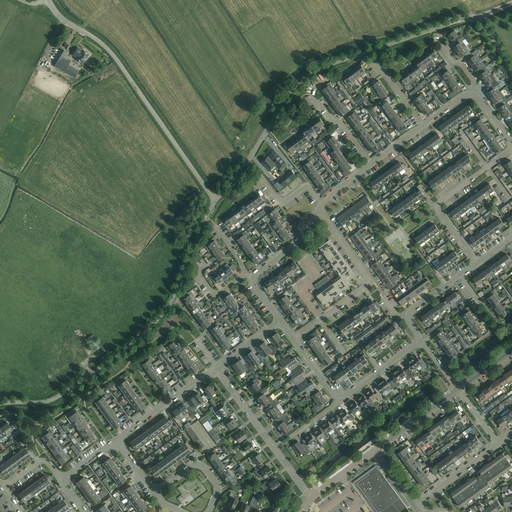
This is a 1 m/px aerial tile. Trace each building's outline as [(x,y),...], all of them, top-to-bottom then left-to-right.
[(458,36),(454,31),(448,35),(452,41),(456,38),(457,41),(462,37),(460,34),(458,36)] [(459,43),(453,48),(455,50),(454,50),(454,51),(456,53),(457,53),(466,46),(462,41),(464,40),(462,37),(457,41),(459,43)] [(469,51),(466,46),(457,53),(461,58),(464,55),(466,58),(471,54),(469,51)] [(83,52),(82,51),(78,48),(72,54),(77,58),(77,59),(76,59),(77,60),(81,63),(81,64),(82,63),(88,55),(89,55),(88,55),(84,51),(83,51),(83,52)] [(62,60),(63,58),(66,52),(61,49),(54,60),(60,64),(61,62),(62,62),(63,61),(62,60)] [(430,51),(431,52),(429,53),(434,60),(436,58),(438,59),(441,57),(439,54),(437,55),(433,50),(433,49),(432,49),(430,50),(430,51)] [(471,54),(466,58),(468,60),(468,61),(471,66),(480,59),(476,54),(478,53),(476,51),(471,54)] [(434,64),(432,62),(432,61),(434,60),(429,53),(425,56),(431,65),(434,64)] [(431,65),(425,56),(424,56),(424,55),(421,57),(422,58),(420,59),(426,68),(429,66),(430,66),(431,65)] [(422,71),(427,68),(426,68),(420,59),(416,63),(417,65),(422,71)] [(484,64),(480,59),(471,66),(475,71),(479,68),(481,71),(485,67),(483,64),(484,64)] [(77,74),(67,68),(69,64),(65,62),(61,70),(75,78),(77,74)] [(415,67),(415,68),(414,69),(418,75),(423,72),(422,71),(417,65),(415,67)] [(356,69),(361,75),(365,72),(361,66),(356,69)] [(483,73),(479,76),(483,81),(491,74),(488,70),(487,70),(485,67),(481,71),(483,73)] [(356,69),(352,72),(356,78),(361,75),(356,69)] [(414,69),(412,70),(411,69),(409,71),(410,72),(409,72),(416,81),(418,79),(416,77),(418,75),(414,69)] [(451,75),(448,71),(446,72),(443,69),(436,74),(439,78),(439,77),(443,81),(451,75)] [(352,72),(347,75),(352,82),(356,78),(352,72)] [(416,81),(409,72),(405,75),(410,82),(412,80),(414,82),(416,81)] [(487,86),(489,88),(497,82),(491,74),(483,81),(486,86),(487,86)] [(352,82),(347,75),(343,79),(348,85),(352,82)] [(403,75),(400,77),(401,79),(400,79),(405,85),(407,87),(410,84),(409,84),(410,83),(411,84),(410,82),(405,75),(403,76),(403,75)] [(451,75),(443,81),(442,82),(445,87),(455,79),(451,75)] [(455,79),(445,87),(447,89),(449,87),(449,86),(451,89),(458,84),(455,79)] [(379,81),(372,85),(370,87),(373,92),(382,85),(379,81)] [(487,94),(491,99),(499,92),(495,87),(499,85),(497,82),(489,88),(491,91),(487,94)] [(323,88),(324,89),(322,90),(325,95),(332,90),(334,89),(330,83),(323,87),(323,88)] [(451,89),(453,91),(450,94),(450,96),(452,98),(457,94),(456,92),(461,88),(458,84),(451,89)] [(385,90),(382,85),(373,92),(376,96),(379,94),(385,90)] [(332,90),(325,95),(328,99),(335,95),(337,93),(334,89),(332,90)] [(388,94),(385,90),(379,94),(382,99),(388,94)] [(500,91),(499,92),(491,99),(494,104),(498,101),(500,104),(506,99),(500,91)] [(337,93),(335,95),(328,99),(332,104),(338,99),(340,97),(338,95),(340,94),(339,92),(337,93)] [(423,93),(420,95),(414,100),(417,105),(427,98),(423,93)] [(357,103),(363,99),(360,95),(354,99),(357,103)] [(442,95),(439,97),(444,105),(447,102),(442,95)] [(502,106),(498,109),(502,114),(511,107),(507,103),(511,100),(509,97),(506,99),(500,104),(502,106)] [(427,98),(417,105),(421,110),(428,105),(426,103),(428,101),(427,98)] [(338,99),(332,104),(335,108),(341,103),(338,99)] [(387,101),(382,106),(381,104),(378,106),(382,112),(391,106),(387,101)] [(344,102),(341,103),(335,108),(338,112),(345,108),(343,105),(345,104),(344,102)] [(428,105),(421,110),(425,115),(427,113),(429,116),(434,112),(432,109),(431,110),(428,105)] [(471,115),(470,114),(473,112),(468,105),(463,109),(468,116),(469,117),(471,115)] [(391,106),(382,112),(386,117),(394,110),(391,106)] [(511,107),(502,114),(506,119),(509,116),(511,119),(511,118),(511,107)] [(345,108),(338,112),(341,117),(348,112),(345,108)] [(463,119),(468,116),(463,109),(459,113),(463,119)] [(394,110),(386,117),(389,121),(397,115),(394,110)] [(356,112),(354,113),(347,118),(351,122),(357,118),(355,115),(357,114),(356,112)] [(463,119),(459,113),(454,116),(458,123),(463,119)] [(397,115),(389,121),(392,125),(394,124),(400,119),(397,115)] [(458,123),(454,116),(449,120),(454,126),(458,123)] [(320,118),(315,122),(320,128),(325,125),(320,118)] [(357,118),(351,122),(354,127),(360,122),(357,118)] [(400,119),(394,124),(397,128),(404,123),(400,119)] [(481,119),(474,124),(478,129),(484,124),(481,119)] [(449,120),(444,123),(449,130),(454,126),(449,120)] [(315,122),(311,125),(316,131),(320,128),(315,122)] [(360,122),(354,127),(357,131),(363,126),(360,122)] [(407,128),(404,123),(397,128),(401,133),(407,128)] [(449,130),(444,123),(439,127),(444,134),(449,130)] [(488,129),(484,124),(478,129),(482,134),(488,129)] [(311,125),(307,128),(311,134),(316,131),(311,125)] [(363,126),(357,131),(360,135),(367,131),(369,129),(368,127),(365,129),(363,126)] [(302,131),(303,133),(304,134),(307,138),(307,137),(308,139),(313,136),(311,134),(307,128),(302,131)] [(488,129),(482,134),(485,139),(492,134),(488,129)] [(367,131),(360,135),(363,140),(370,135),(367,131)] [(301,135),(302,136),(300,137),(306,146),(311,143),(308,139),(307,137),(307,138),(304,134),(303,133),(301,135)] [(372,133),(370,135),(363,140),(367,144),(373,139),(375,138),(372,133)] [(433,138),(438,144),(443,140),(438,134),(433,138)] [(495,139),(492,134),(485,139),(489,144),(495,139)] [(330,135),(324,140),(329,148),(331,146),(337,142),(334,136),(332,138),(330,135)] [(300,137),(296,140),(301,147),(300,147),(303,150),(307,147),(306,146),(300,137)] [(433,138),(428,141),(433,148),(438,144),(433,138)] [(373,139),(367,144),(370,148),(376,144),(373,139)] [(499,144),(495,139),(489,144),(492,148),(499,144)] [(296,140),(291,144),(296,150),(300,147),(301,147),(296,140)] [(433,148),(428,141),(423,145),(428,151),(433,148)] [(337,142),(331,146),(333,149),(330,151),(332,153),(334,151),(338,149),(341,147),(337,142)] [(379,142),(376,144),(370,148),(373,153),(376,151),(377,154),(384,149),(381,145),(380,143),(379,143),(379,142)] [(296,150),(291,144),(287,147),(292,153),(296,150)] [(502,149),(499,144),(492,148),(496,153),(502,149)] [(423,145),(418,148),(423,155),(428,151),(423,145)] [(423,155),(418,148),(413,152),(418,158),(423,155)] [(334,151),(332,153),(330,154),(331,156),(332,155),(335,158),(341,154),(338,149),(334,151)] [(286,163),(274,150),(268,156),(280,168),(286,163)] [(418,158),(413,152),(408,156),(413,162),(418,158)] [(335,158),(337,161),(335,162),(336,164),(338,163),(345,159),(341,154),(335,158)] [(463,158),(467,164),(472,161),(468,154),(463,158)] [(261,163),(269,171),(275,165),(268,157),(261,163)] [(314,166),(310,161),(312,160),(310,158),(303,163),(304,165),(303,166),(307,171),(314,166)] [(463,158),(458,161),(462,168),(467,164),(463,158)] [(345,159),(338,163),(342,168),(348,163),(345,159)] [(462,168),(458,161),(453,165),(458,171),(462,168)] [(400,162),(395,166),(399,172),(404,169),(406,172),(409,170),(406,165),(405,166),(404,164),(402,165),(400,162)] [(345,177),(351,173),(349,171),(352,168),(348,163),(342,168),(344,171),(342,172),(345,177)] [(453,165),(448,169),(453,175),(458,171),(453,165)] [(317,171),(314,166),(307,171),(311,176),(317,171)] [(395,166),(390,169),(394,176),(399,172),(395,166)] [(394,176),(390,169),(385,173),(390,179),(394,176)] [(448,169),(443,172),(448,179),(453,175),(448,169)] [(495,173),(498,178),(503,174),(499,169),(495,173)] [(291,171),(285,176),(290,181),(296,176),(291,171)] [(321,176),(317,171),(311,176),(314,181),(321,176)] [(443,172),(438,176),(443,182),(448,179),(443,172)] [(385,173),(380,176),(385,183),(390,179),(385,173)] [(285,176),(275,184),(280,190),(284,187),(284,186),(290,181),(285,176)] [(324,181),(321,176),(314,181),(318,186),(324,181)] [(385,183),(380,176),(375,180),(380,186),(385,183)] [(438,176),(433,179),(438,186),(443,182),(438,176)] [(438,186),(433,179),(428,183),(433,189),(438,186)] [(380,186),(375,180),(370,184),(372,186),(370,187),(372,190),(371,190),(375,195),(378,193),(375,190),(380,186)] [(324,181),(318,186),(321,191),(324,189),(326,192),(332,187),(328,182),(326,184),(324,181)] [(419,190),(414,193),(419,200),(424,196),(422,193),(424,192),(422,190),(423,189),(420,184),(417,187),(419,190)] [(490,184),(485,188),(489,194),(494,191),(490,184)] [(489,194),(485,188),(480,191),(484,198),(489,194)] [(480,191),(475,195),(480,201),(484,198),(480,191)] [(419,200),(414,193),(413,192),(411,193),(412,195),(410,197),(414,203),(419,200)] [(259,194),(255,197),(261,206),(265,202),(265,203),(268,200),(264,195),(262,197),(259,194)] [(480,201),(475,195),(470,198),(475,205),(480,201)] [(257,209),(261,206),(255,197),(250,201),(255,207),(257,209)] [(366,197),(361,200),(371,213),(373,212),(369,207),(372,204),(366,197)] [(410,197),(405,200),(410,207),(414,203),(410,197)] [(475,205),(470,198),(465,202),(470,209),(470,208),(472,211),(474,209),(472,207),(475,205)] [(356,204),(362,212),(365,210),(369,214),(371,213),(361,200),(356,204)] [(410,207),(405,200),(400,204),(405,210),(410,207)] [(257,209),(255,207),(250,201),(246,204),(252,212),(257,209)] [(470,209),(465,202),(460,206),(465,212),(470,209)] [(242,207),(248,215),(252,212),(246,204),(242,207)] [(356,204),(352,207),(361,220),(363,219),(359,214),(362,212),(356,204)] [(400,204),(395,207),(400,214),(405,210),(400,204)] [(393,209),(391,211),(388,208),(385,210),(389,214),(391,216),(393,215),(395,218),(400,214),(395,207),(394,206),(392,207),(393,209)] [(460,206),(455,209),(460,216),(465,212),(460,206)] [(248,215),(242,207),(237,210),(244,219),(248,215)] [(352,207),(347,211),(352,219),(355,217),(359,222),(361,220),(352,207)] [(275,209),(266,215),(270,220),(279,214),(275,209)] [(460,216),(455,209),(450,213),(455,219),(460,216)] [(237,210),(233,213),(239,222),(244,219),(237,210)] [(347,211),(342,215),(350,225),(352,228),(354,226),(350,221),(352,219),(347,211)] [(239,222),(233,213),(229,216),(235,225),(239,222)] [(279,214),(270,220),(273,224),(275,223),(279,220),(282,218),(279,214)] [(351,228),(350,225),(342,215),(337,218),(343,226),(346,224),(350,229),(351,228)] [(235,225),(229,216),(224,220),(230,228),(235,225)] [(492,219),(495,222),(500,229),(505,225),(500,218),(497,220),(495,217),(492,219)] [(273,224),(272,225),(269,227),(273,231),(275,229),(282,225),(279,220),(275,223),(273,224)] [(500,229),(495,222),(490,226),(495,232),(500,229)] [(430,228),(434,234),(439,231),(435,224),(430,228)] [(285,229),(282,225),(275,229),(273,231),(276,235),(279,234),(285,229)] [(495,232),(490,226),(485,229),(490,236),(495,232)] [(434,234),(430,228),(425,232),(430,238),(434,234)] [(288,233),(285,229),(279,234),(282,238),(288,233)] [(490,236),(485,229),(480,233),(485,239),(490,236)] [(354,242),(365,234),(364,232),(361,234),(358,231),(351,237),(354,242)] [(367,232),(365,234),(354,242),(358,247),(366,241),(364,238),(369,234),(367,232)] [(430,238),(425,232),(420,235),(425,242),(430,238)] [(292,238),(288,233),(282,238),(284,241),(282,242),(283,244),(285,243),(292,238)] [(485,239),(480,233),(475,237),(480,243),(485,239)] [(241,245),(248,240),(244,235),(237,240),(241,245)] [(425,242),(420,235),(415,239),(420,245),(425,242)] [(480,243),(475,237),(470,240),(475,247),(480,243)] [(251,245),(248,240),(241,245),(245,250),(251,245)] [(342,277),(317,296),(324,305),(326,304),(352,285),(349,281),(350,280),(351,277),(354,275),(351,271),(350,272),(349,271),(350,270),(329,240),(319,247),(341,277),(341,276),(342,277)] [(212,251),(218,246),(214,241),(208,245),(212,251)] [(366,241),(358,247),(361,252),(372,244),(371,242),(368,244),(366,241)] [(375,241),(372,244),(361,252),(365,257),(373,251),(371,248),(377,243),(375,241)] [(251,245),(245,250),(248,254),(255,250),(251,245)] [(222,251),(218,246),(212,251),(215,255),(222,251)] [(258,255),(255,250),(248,254),(252,259),(258,255)] [(222,251),(215,255),(219,260),(225,256),(222,251)] [(375,254),(373,251),(365,257),(369,262),(374,257),(376,259),(381,256),(378,252),(375,254)] [(455,252),(450,255),(454,262),(459,258),(455,252)] [(446,255),(447,257),(445,259),(450,265),(454,262),(450,255),(449,255),(448,254),(446,255)] [(511,254),(509,256),(507,254),(502,258),(507,264),(508,266),(511,263),(511,255),(511,254)] [(258,255),(252,259),(255,264),(262,260),(258,255)] [(376,259),(377,261),(372,265),(375,270),(383,265),(381,262),(384,260),(381,256),(376,259)] [(507,264),(502,258),(497,261),(502,268),(503,270),(506,268),(504,266),(507,264)] [(450,265),(445,259),(440,263),(445,269),(450,265)] [(497,261),(492,265),(497,271),(502,268),(497,261)] [(289,265),(294,272),(299,269),(294,262),(289,265)] [(445,269),(440,263),(435,266),(440,273),(445,269)] [(236,270),(232,265),(227,269),(225,266),(223,268),(225,270),(225,271),(229,277),(234,273),(233,272),(236,270)] [(294,272),(289,265),(284,269),(285,270),(290,276),(294,272)] [(385,268),(383,265),(375,270),(379,275),(390,268),(388,266),(385,268)] [(494,273),(497,271),(492,265),(487,268),(492,275),(494,277),(496,276),(494,273)] [(392,266),(390,268),(379,275),(382,280),(390,274),(388,272),(393,268),(392,266)] [(487,268),(483,272),(487,278),(492,275),(487,268)] [(285,270),(280,273),(285,280),(291,276),(290,276),(285,270)] [(213,275),(211,277),(216,284),(218,282),(219,284),(224,280),(220,274),(218,271),(216,273),(216,274),(214,276),(213,275)] [(225,271),(220,274),(224,280),(229,277),(225,271)] [(423,279),(421,276),(418,272),(416,274),(419,277),(427,288),(432,285),(426,277),(423,279)] [(487,278),(483,272),(478,276),(482,282),(487,278)] [(285,280),(280,273),(276,277),(281,284),(285,280)] [(392,277),(390,274),(382,280),(386,285),(397,277),(399,275),(398,273),(392,277)] [(327,276),(317,283),(315,285),(318,289),(330,280),(327,276)] [(482,282),(478,276),(473,279),(477,286),(482,282)] [(276,277),(271,280),(276,287),(281,284),(276,277)] [(398,279),(397,277),(386,285),(389,290),(398,284),(395,281),(398,279)] [(419,277),(417,279),(419,282),(416,284),(422,292),(427,288),(419,277)] [(266,283),(265,283),(270,290),(273,288),(276,292),(278,290),(276,287),(271,280),(270,279),(270,280),(269,280),(268,280),(266,281),(266,282),(266,283)] [(417,295),(409,285),(408,283),(406,284),(409,289),(406,291),(412,299),(417,295)] [(413,286),(411,283),(409,285),(417,295),(422,292),(416,284),(413,286)] [(412,299),(406,291),(403,293),(401,290),(399,292),(407,303),(412,299)] [(487,295),(489,297),(487,299),(491,304),(499,298),(494,290),(487,295)] [(455,292),(450,296),(456,304),(461,300),(462,301),(466,298),(460,291),(456,294),(455,292)] [(407,303),(399,292),(397,293),(399,296),(396,298),(402,306),(407,303)] [(282,295),(284,298),(279,301),(283,306),(289,301),(292,299),(291,297),(288,299),(284,293),(282,295)] [(192,294),(190,295),(184,300),(187,305),(194,300),(192,297),(194,296),(192,294)] [(230,294),(224,299),(222,300),(224,303),(223,303),(225,306),(234,299),(230,294)] [(450,296),(445,299),(450,306),(452,308),(454,307),(457,305),(456,304),(450,296)] [(499,298),(491,304),(494,309),(501,304),(499,301),(501,300),(499,298)] [(234,299),(225,306),(226,308),(229,306),(231,309),(238,304),(234,299)] [(445,309),(450,306),(445,299),(443,301),(443,300),(442,300),(440,302),(445,309)] [(197,305),(194,300),(187,305),(191,309),(197,305)] [(283,306),(282,306),(286,311),(293,306),(289,301),(283,306)] [(372,301),(367,305),(372,312),(373,312),(374,314),(379,310),(378,309),(380,307),(377,302),(374,304),(372,301)] [(445,309),(440,302),(437,304),(438,305),(436,307),(442,315),(444,314),(442,311),(445,309)] [(200,303),(197,305),(191,309),(194,314),(201,310),(199,307),(202,305),(200,303)] [(238,304),(231,309),(235,313),(241,309),(241,308),(238,304)] [(501,304),(494,309),(498,314),(507,307),(505,305),(503,307),(501,304)] [(367,305),(362,309),(363,309),(367,315),(368,315),(369,314),(370,315),(371,315),(372,314),(373,313),(373,312),(372,312),(367,305)] [(244,306),(241,308),(241,309),(235,313),(237,315),(240,313),(241,316),(248,311),(244,306)] [(293,307),(293,306),(286,311),(289,316),(290,316),(290,315),(297,310),(298,309),(297,308),(296,308),(295,307),(293,307)] [(436,307),(431,310),(436,316),(438,314),(439,316),(440,316),(442,315),(436,307)] [(507,307),(498,314),(502,319),(508,314),(506,311),(509,309),(507,307)] [(299,308),(298,309),(297,310),(290,315),(290,316),(292,318),(291,318),(292,321),(293,320),(294,320),(300,315),(303,313),(299,308)] [(363,309),(358,313),(363,319),(368,316),(368,315),(367,315),(363,309)] [(467,313),(465,309),(460,313),(462,316),(464,318),(462,320),(464,323),(466,321),(473,316),(469,311),(467,313)] [(204,315),(201,310),(194,314),(198,319),(204,315)] [(436,316),(431,310),(426,314),(432,322),(434,321),(433,319),(436,316)] [(248,311),(241,316),(245,321),(251,316),(250,314),(251,313),(249,311),(248,311)] [(303,313),(300,315),(294,320),(297,325),(301,322),(303,325),(308,321),(303,313)] [(358,313),(353,316),(358,323),(363,319),(358,313)] [(432,322),(426,314),(421,317),(426,324),(429,322),(430,323),(431,323),(432,322)] [(206,317),(204,315),(198,319),(202,324),(210,318),(211,317),(209,315),(206,317)] [(353,327),(358,323),(353,316),(353,315),(349,317),(350,318),(349,320),(348,320),(353,326),(353,327)] [(248,325),(255,321),(255,320),(256,320),(254,317),(253,318),(251,316),(245,321),(243,322),(246,327),(248,325)] [(473,316),(466,321),(470,326),(476,321),(473,316)] [(210,318),(202,324),(205,329),(212,324),(210,322),(212,320),(210,318)] [(348,319),(343,323),(348,329),(353,326),(348,320),(349,320),(348,319)] [(255,321),(248,325),(246,327),(250,332),(258,326),(255,321)] [(476,321),(470,326),(467,328),(470,333),(473,331),(480,326),(476,321)] [(348,329),(343,323),(338,326),(341,330),(339,332),(342,337),(345,335),(343,333),(348,329)] [(394,325),(389,329),(394,336),(399,332),(398,331),(401,329),(398,325),(395,327),(394,325)] [(219,328),(218,326),(211,330),(215,335),(221,330),(223,329),(222,326),(219,328)] [(480,326),(473,331),(477,335),(478,335),(479,337),(482,334),(481,332),(483,331),(480,326)] [(443,334),(441,332),(443,331),(440,327),(435,332),(437,335),(435,336),(438,341),(449,334),(447,332),(446,332),(443,334)] [(389,329),(384,332),(388,338),(388,339),(389,339),(394,336),(389,329)] [(64,347),(79,339),(74,330),(59,337),(64,347)] [(225,335),(221,330),(215,335),(218,340),(225,335)] [(308,337),(310,340),(308,342),(312,347),(313,346),(312,346),(322,339),(318,334),(319,334),(316,331),(308,337)] [(384,331),(381,333),(379,331),(377,333),(379,335),(384,342),(388,339),(388,338),(384,332),(384,331)] [(277,333),(273,336),(280,346),(282,348),(286,345),(277,333)] [(86,338),(94,351),(101,347),(93,334),(86,338)] [(449,334),(438,341),(442,346),(448,341),(447,339),(450,336),(449,334)] [(225,335),(218,340),(222,345),(231,338),(232,338),(230,335),(226,338),(225,335)] [(384,342),(379,335),(374,339),(374,340),(374,339),(379,345),(384,342)] [(280,346),(273,336),(270,339),(274,345),(272,346),(275,352),(278,349),(279,347),(278,347),(280,346)] [(234,343),(231,338),(222,345),(225,350),(232,345),(234,343),(234,342),(234,343)] [(322,339),(312,346),(313,346),(316,351),(323,346),(321,343),(324,341),(322,339)] [(374,339),(374,340),(369,343),(374,350),(380,346),(379,345),(374,339)] [(175,341),(169,345),(166,347),(170,352),(172,350),(179,346),(175,341)] [(452,346),(448,341),(442,346),(445,351),(452,346)] [(275,352),(272,346),(269,348),(265,342),(261,345),(268,355),(270,353),(272,356),(275,354),(276,353),(275,352)] [(369,343),(365,346),(363,345),(361,346),(365,352),(368,351),(370,353),(374,350),(369,343)] [(455,344),(452,346),(445,351),(449,356),(455,351),(457,353),(460,351),(455,344)] [(263,361),(267,358),(267,357),(266,356),(268,355),(261,345),(257,348),(262,353),(259,355),(263,361)] [(182,350),(179,346),(172,350),(176,355),(182,350)] [(316,351),(319,355),(319,356),(326,351),(323,346),(316,351)] [(176,355),(174,356),(178,361),(180,359),(187,354),(183,349),(182,350),(176,355)] [(263,361),(259,355),(257,357),(252,351),(249,354),(256,364),(258,362),(260,365),(264,362),(263,361)] [(319,356),(319,355),(319,356),(322,361),(329,356),(326,351),(319,356)] [(180,359),(178,361),(182,366),(184,364),(190,359),(187,354),(180,359)] [(256,364),(249,354),(245,356),(249,363),(247,364),(252,371),(253,373),(256,371),(254,369),(256,367),(254,365),(256,364)] [(363,366),(363,365),(368,362),(363,355),(358,359),(358,360),(363,366)] [(144,360),(146,362),(142,365),(146,370),(152,365),(151,363),(153,361),(149,356),(144,360)] [(333,361),(329,356),(322,361),(326,366),(333,361)] [(419,360),(416,356),(411,360),(417,368),(420,366),(422,369),(427,366),(421,359),(419,360)] [(287,365),(292,361),(291,360),(290,357),(286,360),(284,358),(279,361),(284,368),(288,366),(287,365)] [(296,367),(300,364),(295,357),(291,360),(292,361),(287,365),(288,366),(291,371),(296,367)] [(194,364),(190,359),(184,364),(188,369),(194,364)] [(240,360),(236,363),(244,372),(246,371),(248,374),(252,371),(247,364),(246,363),(245,365),(245,366),(240,360)] [(358,360),(354,363),(359,370),(364,366),(363,365),(363,366),(358,360)] [(417,368),(411,360),(406,364),(409,368),(406,370),(412,377),(412,378),(416,375),(414,371),(417,368)] [(236,363),(233,365),(242,378),(246,375),(244,372),(236,363)] [(354,374),(349,367),(349,366),(347,363),(345,365),(346,367),(343,369),(348,376),(350,375),(351,376),(354,374)] [(354,374),(359,370),(354,363),(349,366),(349,367),(354,374)] [(194,364),(188,369),(191,374),(198,369),(194,364)] [(302,374),(305,372),(300,364),(296,367),(291,371),(295,376),(296,377),(301,373),(302,374)] [(154,367),(152,365),(146,370),(149,374),(156,370),(158,368),(156,366),(154,367)] [(404,371),(401,367),(396,371),(402,379),(405,377),(407,380),(412,377),(406,370),(404,371)] [(348,376),(343,369),(339,373),(344,380),(348,376)] [(159,374),(156,370),(149,374),(153,379),(159,374)] [(396,371),(391,375),(395,381),(392,382),(396,387),(397,388),(401,385),(399,382),(402,379),(396,371)] [(159,375),(159,374),(153,379),(157,384),(158,384),(158,383),(164,378),(165,378),(162,373),(159,375)] [(295,376),(291,378),(297,385),(302,382),(300,380),(304,377),(302,374),(301,373),(296,377),(295,376)] [(344,380),(339,373),(334,377),(339,383),(341,382),(341,383),(342,383),(344,381),(344,380)] [(510,384),(504,375),(500,379),(504,385),(507,383),(508,385),(510,384)] [(168,383),(164,378),(158,383),(158,384),(161,388),(168,383)] [(253,394),(260,389),(257,385),(260,383),(256,378),(251,382),(253,384),(249,387),(253,394)] [(387,390),(391,387),(385,379),(381,382),(387,390)] [(500,379),(495,382),(500,388),(504,385),(500,379)] [(121,390),(129,385),(126,380),(118,386),(121,390)] [(273,384),(277,390),(281,386),(277,381),(273,384)] [(312,381),(309,384),(310,385),(305,389),(306,390),(303,392),(305,394),(307,397),(307,396),(313,392),(314,391),(312,389),(316,386),(312,381)] [(302,382),(297,385),(302,393),(303,392),(306,390),(305,389),(310,385),(309,384),(307,382),(303,384),(302,382)] [(381,382),(376,386),(380,391),(377,393),(382,400),(385,397),(382,393),(387,390),(381,382)] [(501,390),(500,388),(495,382),(491,385),(496,391),(497,393),(501,390)] [(171,388),(168,383),(161,388),(165,393),(171,388)] [(132,389),(129,385),(121,390),(125,394),(132,389)] [(212,389),(209,385),(204,389),(209,397),(210,396),(211,398),(213,397),(212,395),(215,393),(214,392),(215,392),(213,388),(212,389)] [(487,388),(491,394),(493,396),(497,393),(496,391),(491,385),(487,388)] [(260,403),(267,398),(264,394),(268,391),(266,388),(261,392),(263,395),(257,399),(260,403)] [(487,388),(482,391),(488,400),(493,396),(491,394),(487,388)] [(135,393),(132,389),(125,394),(128,399),(135,393)] [(375,395),(371,390),(366,393),(372,401),(377,398),(380,402),(382,400),(377,393),(375,395)] [(314,395),(313,392),(307,396),(309,399),(312,397),(316,401),(323,396),(320,391),(314,395)] [(488,400),(482,391),(478,395),(484,403),(488,400)] [(139,398),(135,393),(128,399),(131,403),(139,398)] [(198,393),(193,397),(198,404),(200,406),(204,403),(208,401),(204,395),(201,397),(198,393)] [(393,400),(396,403),(403,397),(401,394),(393,400)] [(367,401),(363,395),(358,399),(364,407),(369,403),(371,406),(373,404),(370,399),(367,401)] [(270,396),(267,398),(260,403),(263,408),(269,403),(271,406),(276,402),(274,400),(273,400),(270,396)] [(323,396),(316,401),(318,404),(314,407),(317,411),(323,407),(321,405),(327,401),(323,396)] [(98,407),(106,401),(103,397),(95,403),(98,407)] [(188,406),(189,407),(192,412),(197,409),(195,406),(198,404),(193,397),(188,400),(191,404),(188,406)] [(139,398),(131,403),(134,408),(142,402),(139,398)] [(109,406),(106,401),(98,407),(102,411),(109,406)] [(145,407),(142,402),(134,408),(138,412),(145,407)] [(273,408),(267,413),(270,417),(280,410),(277,406),(278,405),(276,402),(271,406),(273,408)] [(358,407),(355,402),(350,405),(356,413),(360,410),(362,412),(365,410),(361,405),(358,407)] [(183,404),(178,408),(183,415),(188,411),(190,414),(193,412),(192,412),(189,407),(186,409),(183,404)] [(229,413),(224,406),(221,408),(220,405),(212,410),(216,416),(219,414),(221,418),(229,413)] [(112,410),(109,406),(102,411),(105,416),(112,410)] [(146,415),(151,411),(148,406),(142,410),(146,415)] [(185,417),(183,415),(178,408),(172,412),(176,417),(174,418),(177,423),(180,421),(185,417)] [(116,415),(112,410),(105,416),(108,420),(116,415)] [(282,414),(280,410),(270,417),(274,422),(279,417),(281,420),(286,416),(284,413),(282,414)] [(340,414),(346,422),(345,422),(346,424),(347,425),(351,421),(355,419),(351,413),(349,415),(345,410),(340,414)] [(70,423),(80,416),(76,412),(74,413),(73,411),(65,416),(70,423)] [(457,411),(453,414),(460,425),(462,427),(464,430),(466,428),(460,420),(463,419),(457,411)] [(453,414),(448,418),(452,424),(453,426),(457,423),(459,426),(460,425),(453,414)] [(511,422),(506,414),(501,417),(506,424),(508,423),(509,424),(511,422)] [(116,415),(108,420),(111,425),(119,419),(116,415)] [(283,422),(277,426),(280,431),(287,426),(286,423),(291,420),(288,415),(286,416),(281,420),(283,422)] [(339,421),(336,415),(331,419),(337,427),(339,425),(340,426),(342,426),(346,424),(345,422),(342,419),(339,421)] [(498,417),(499,419),(497,421),(502,428),(506,424),(501,417),(500,415),(498,417)] [(80,416),(70,423),(73,428),(74,427),(75,427),(84,420),(82,417),(81,418),(80,416)] [(447,416),(442,419),(450,430),(451,429),(449,426),(452,424),(448,418),(447,416)] [(166,417),(161,420),(166,428),(171,424),(166,417)] [(119,419),(111,425),(115,429),(122,424),(119,419)] [(237,425),(233,419),(229,422),(227,419),(221,423),(223,426),(226,424),(230,430),(237,425)] [(442,419),(437,423),(443,431),(446,428),(448,431),(450,430),(442,419)] [(86,423),(84,420),(75,427),(76,430),(78,429),(79,431),(86,425),(85,423),(86,423)] [(166,428),(161,420),(157,423),(162,431),(166,428)] [(335,432),(337,430),(333,425),(331,427),(327,422),(322,425),(328,433),(329,434),(331,434),(335,432)] [(10,427),(7,423),(1,427),(7,435),(11,441),(15,438),(12,434),(11,435),(9,432),(12,430),(14,433),(18,430),(13,424),(10,427)] [(162,431),(157,423),(152,427),(158,434),(159,436),(161,435),(160,432),(162,431)] [(437,423),(433,426),(441,437),(442,435),(440,433),(443,431),(437,423)] [(280,431),(284,435),(291,430),(292,430),(292,429),(293,428),(290,424),(287,426),(280,431)] [(86,425),(79,431),(81,433),(80,433),(81,436),(83,435),(90,430),(86,425)] [(441,437),(433,426),(428,430),(429,431),(434,437),(437,435),(439,438),(441,437)] [(152,427),(148,430),(153,437),(158,434),(152,427)] [(53,436),(52,436),(51,434),(54,433),(50,428),(43,433),(44,435),(42,437),(45,442),(53,436)] [(246,437),(241,429),(235,434),(233,431),(228,435),(232,440),(236,438),(239,442),(246,437)] [(323,434),(319,429),(314,432),(320,440),(323,438),(324,440),(325,440),(329,437),(326,432),(323,434)] [(90,430),(83,435),(86,439),(93,434),(90,430)] [(148,430),(143,433),(149,440),(153,437),(148,430)] [(429,431),(425,434),(433,445),(434,444),(432,441),(435,439),(434,437),(429,431)] [(143,433),(139,436),(144,443),(149,440),(143,433)] [(93,434),(86,439),(89,444),(96,439),(93,434)] [(305,438),(302,440),(305,445),(306,445),(307,444),(309,447),(314,444),(315,445),(316,445),(318,444),(319,447),(322,445),(316,437),(314,439),(310,434),(305,438)] [(425,434),(420,438),(426,446),(429,443),(431,446),(433,445),(425,434)] [(481,443),(476,436),(473,438),(471,435),(469,437),(470,438),(476,446),(481,443)] [(53,436),(45,442),(48,446),(58,439),(56,437),(54,438),(53,436)] [(144,443),(139,436),(135,439),(140,447),(144,443)] [(426,446),(420,438),(416,441),(423,452),(425,451),(423,448),(426,446)] [(476,446),(470,438),(468,439),(469,441),(467,442),(472,449),(476,446)] [(61,444),(58,439),(48,446),(52,451),(61,444)] [(140,447),(135,439),(130,443),(135,450),(140,447)] [(250,442),(246,445),(244,442),(238,446),(242,452),(245,450),(247,453),(254,448),(252,445),(250,442)] [(302,447),(299,442),(293,447),(299,455),(305,451),(307,454),(310,452),(306,445),(305,445),(302,447)] [(467,442),(462,446),(467,452),(472,449),(467,442)] [(64,448),(61,444),(52,451),(55,455),(62,450),(64,448)] [(185,444),(181,447),(186,454),(190,451),(185,444)] [(401,458),(409,452),(407,449),(410,447),(408,446),(398,453),(401,458)] [(462,446),(458,449),(463,456),(467,452),(462,446)] [(186,454),(181,447),(176,450),(182,457),(186,454)] [(20,452),(26,459),(30,456),(25,448),(20,452)] [(458,449),(453,452),(459,459),(463,456),(458,449)] [(62,450),(55,455),(58,459),(66,454),(62,450)] [(182,457),(176,450),(172,453),(177,461),(182,457)] [(210,453),(212,455),(208,457),(211,462),(218,458),(221,456),(219,453),(216,455),(214,453),(216,452),(214,450),(210,453)] [(401,458),(405,463),(415,455),(418,453),(416,451),(414,453),(411,455),(409,452),(401,458)] [(26,459),(20,452),(16,455),(22,462),(26,459)] [(453,452),(449,455),(454,462),(459,459),(453,452)] [(172,453),(167,456),(173,464),(177,461),(172,453)] [(511,466),(508,461),(503,453),(479,471),(480,472),(478,473),(479,476),(476,478),(474,477),(451,494),(460,507),(484,490),(485,491),(491,487),(489,484),(511,466)] [(69,459),(66,454),(58,459),(62,464),(69,459)] [(264,461),(259,454),(255,456),(253,454),(248,458),(251,463),(254,461),(257,465),(264,461)] [(22,462),(16,455),(12,458),(17,465),(22,462)] [(415,455),(405,463),(408,467),(416,462),(414,459),(416,456),(415,455)] [(454,462),(449,455),(445,458),(450,465),(454,462)] [(167,456),(163,460),(168,467),(173,464),(167,456)] [(12,458),(7,461),(13,469),(17,465),(12,458)] [(106,468),(113,462),(110,458),(103,463),(106,468)] [(218,458),(211,462),(215,467),(222,462),(218,458)] [(445,458),(440,462),(446,469),(450,465),(445,458)] [(163,460),(158,463),(164,470),(168,467),(163,460)] [(13,469),(7,461),(3,464),(8,472),(13,469)] [(416,462),(408,467),(411,472),(422,464),(424,463),(423,461),(418,465),(416,462)] [(107,474),(109,472),(116,467),(113,462),(106,468),(104,470),(107,474)] [(223,465),(222,462),(215,467),(219,472),(225,467),(227,466),(226,463),(223,465)] [(436,464),(436,465),(441,472),(446,469),(440,462),(438,463),(438,462),(436,464)] [(158,463),(154,466),(160,474),(164,470),(158,463)] [(8,472),(3,464),(0,466),(0,469),(4,475),(8,472)] [(423,466),(422,464),(411,472),(415,476),(423,471),(420,468),(423,466)] [(160,474),(154,466),(150,469),(155,477),(160,474)] [(272,473),(268,466),(265,469),(262,466),(254,471),(257,475),(259,474),(263,479),(272,473)] [(120,471),(116,467),(109,472),(112,477),(120,471)] [(225,467),(219,472),(222,477),(229,472),(231,471),(229,468),(227,470),(225,467)] [(410,511),(384,476),(377,467),(368,474),(355,484),(375,511),(410,511)] [(120,471),(112,477),(115,481),(123,476),(120,471)] [(423,471),(415,476),(418,481),(429,473),(428,472),(425,474),(423,471)] [(232,477),(229,472),(222,477),(226,482),(232,477)] [(429,473),(418,481),(422,486),(429,480),(427,477),(430,475),(429,473)] [(45,475),(40,479),(46,486),(50,483),(45,475)] [(234,475),(232,477),(226,482),(229,487),(236,482),(234,479),(236,477),(234,475)] [(113,483),(116,488),(119,486),(120,488),(125,485),(123,482),(126,480),(123,476),(115,481),(113,483)] [(86,480),(84,477),(76,482),(80,487),(87,481),(89,480),(87,479),(86,480)] [(46,486),(40,479),(36,482),(41,489),(46,486)] [(280,485),(276,479),(268,484),(266,481),(260,486),(263,490),(270,486),(273,490),(280,485)] [(87,481),(80,487),(83,491),(90,486),(87,481)] [(41,489),(36,482),(32,485),(37,492),(41,489)] [(32,485),(27,488),(33,496),(37,492),(32,485)] [(94,490),(90,486),(83,491),(86,496),(94,490)] [(130,486),(123,491),(126,496),(133,490),(130,486)] [(27,488),(23,491),(28,499),(33,496),(27,488)] [(97,495),(94,490),(86,496),(89,500),(97,495)] [(133,490),(126,496),(129,500),(137,495),(133,490)] [(23,491),(18,495),(24,502),(28,499),(23,491)] [(239,496),(236,495),(231,492),(228,498),(231,500),(228,506),(234,509),(238,500),(237,500),(239,496)] [(97,495),(89,500),(93,505),(100,499),(97,495)] [(140,499),(137,495),(129,500),(133,505),(140,499)] [(143,504),(140,499),(133,505),(136,509),(143,504)] [(497,511),(498,511),(489,500),(488,499),(487,500),(491,505),(488,507),(490,511),(497,511)] [(494,503),(492,500),(491,499),(489,500),(498,511),(503,508),(497,501),(494,503)] [(63,500),(59,503),(64,511),(69,507),(63,500)] [(256,500),(253,506),(251,510),(254,511),(261,511),(258,510),(262,503),(256,500)] [(59,503),(54,507),(58,511),(62,511),(64,511),(59,503)] [(240,511),(246,511),(249,506),(243,503),(239,511),(240,511)]
